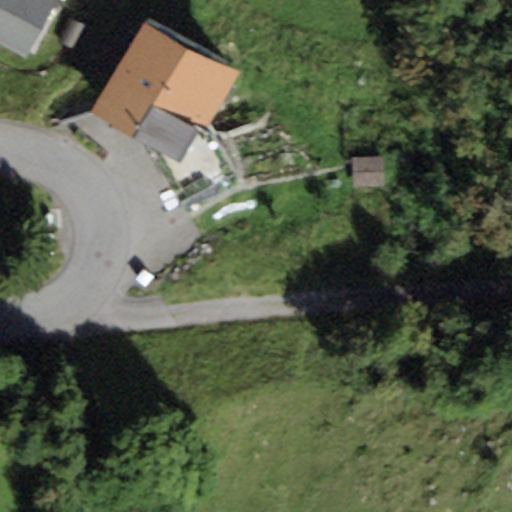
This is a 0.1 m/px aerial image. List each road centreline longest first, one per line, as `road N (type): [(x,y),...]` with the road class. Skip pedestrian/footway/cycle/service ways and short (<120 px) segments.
road 1 (track): [(511,285),(105,312),(64,294)]
road 2 (residential): [(0,143),(74,181),(100,236),(83,286),(33,307),(0,308)]
